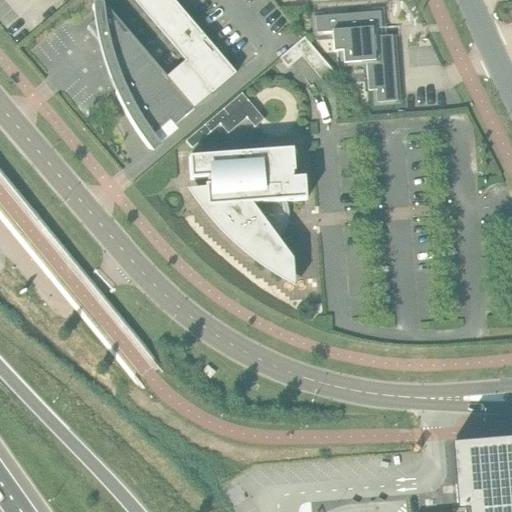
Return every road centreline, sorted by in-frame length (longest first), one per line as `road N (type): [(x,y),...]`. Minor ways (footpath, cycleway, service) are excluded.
road 1 (tertiary): [(511,395),(426,398),(342,388),(217,336),(150,281),(0,107)]
road 2 (trunk): [(138,511),(0,368)]
